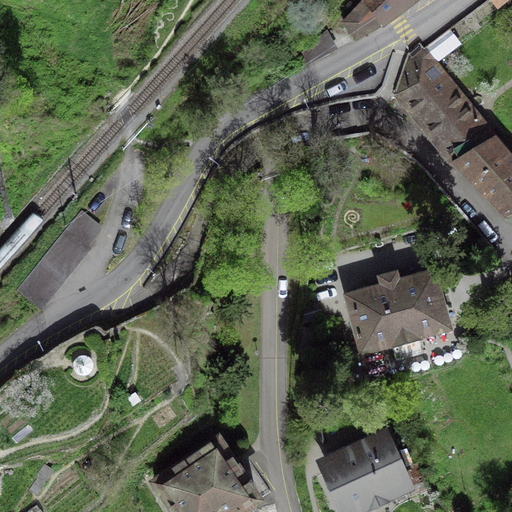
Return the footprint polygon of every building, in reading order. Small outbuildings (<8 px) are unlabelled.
[(363,0),(344,23),(356,39),(382,25),(415,0),(363,0)] [(448,32),(424,49),(433,62),(457,43),(448,32)] [(322,34),(321,33),(294,58),(301,68),(329,54),(319,36),(322,34)] [(424,49),(420,44),(409,54),(395,92),(452,163),(494,139),(433,62),(424,49)] [(511,159),(494,139),(452,163),(504,217),(511,212),(511,159)] [(18,288),(41,308),(90,248),(87,246),(99,226),(81,211),(18,288)] [(381,286),(346,296),(362,352),(391,344),(395,360),(422,352),(418,336),(448,328),(433,272),(398,282),(395,272),(378,276),(381,286)] [(304,320),(320,317),(317,304),(305,306),(304,320)] [(326,466),(345,509),(368,499),(370,505),(384,498),(382,493),(405,483),(385,439),(372,445),(370,440),(349,449),(351,454),(326,466)] [(154,483),(174,511),(238,511),(269,491),(244,453),(232,461),(217,441),(154,483)] [(423,476),(405,483),(411,497),(429,488),(423,476)]
